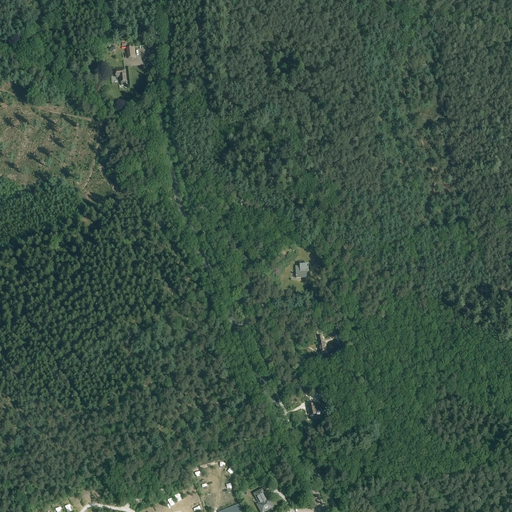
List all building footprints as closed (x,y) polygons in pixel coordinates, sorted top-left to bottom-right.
[(125,70),(118,70),(115,71),(116,78),(121,78),(121,86),(127,86),(126,82),(125,70)] [(308,264),(300,265),(300,266),(295,266),(295,267),(296,267),(296,275),(296,276),(296,278),(308,278),(308,275),(307,275),(307,271),(309,271),(308,264)] [(342,284),(341,281),(341,280),(340,280),(336,280),(336,281),(330,282),(331,288),(336,287),(336,285),(342,284)] [(305,397),(309,392),(304,388),(301,393),(305,397)] [(309,405),(309,408),(307,409),(308,412),(309,412),(309,416),(311,416),(311,418),(312,418),(316,418),(316,417),(316,414),(315,407),(314,407),(314,404),(309,405)] [(275,477),(268,480),(271,486),(278,483),(275,477)] [(261,511),(263,511),(273,507),(269,501),(268,502),(262,490),(254,494),(260,504),(257,505),(261,511)]
